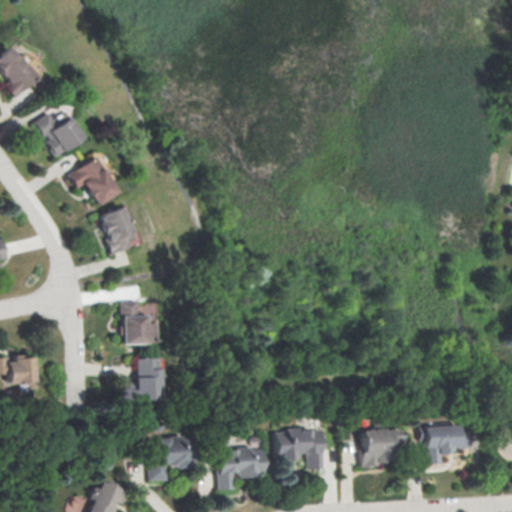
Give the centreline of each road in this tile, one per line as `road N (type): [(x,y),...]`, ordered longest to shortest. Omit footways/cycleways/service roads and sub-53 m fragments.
road 1 (residential): [(0,164),(53,251),(73,410)]
road 2 (residential): [(368,511),(511,504)]
